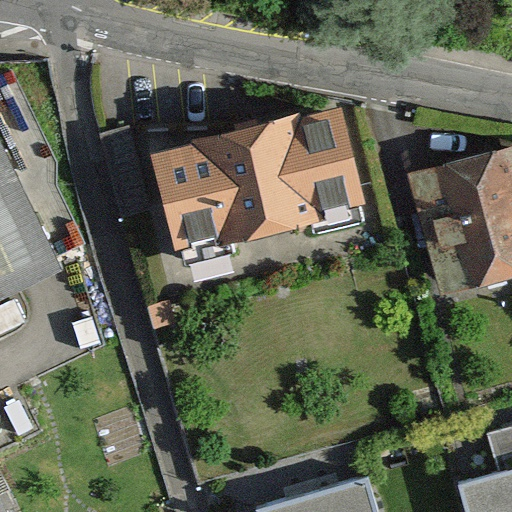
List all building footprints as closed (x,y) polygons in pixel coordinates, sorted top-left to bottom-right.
[(161,153),(187,273),(367,233),(340,113),(161,153)] [(0,297),(66,265),(0,131),(0,297)] [(511,147),(416,178),(454,298),(511,279),(511,147)] [(511,511),(511,459),(457,476),(467,511),(511,511)] [(382,511),(371,469),(256,495),(260,511),(382,511)]
